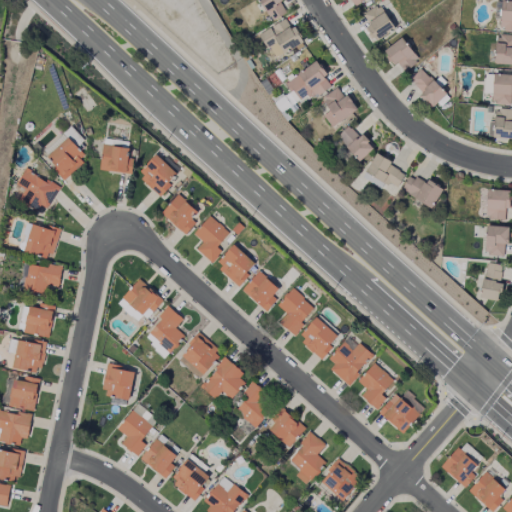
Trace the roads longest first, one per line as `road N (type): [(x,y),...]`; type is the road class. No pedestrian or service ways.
road 1 (primary): [(46,0),(511,425)]
road 2 (primary): [(511,381),(96,0)]
road 3 (residential): [(117,233),(153,248),(442,511)]
road 4 (residential): [(117,233),(100,266),(49,511)]
road 5 (residential): [(317,0),(366,79),(404,119),(448,152),(511,170)]
road 6 (residential): [(511,340),(368,511)]
road 7 (track): [(0,168),(19,42)]
